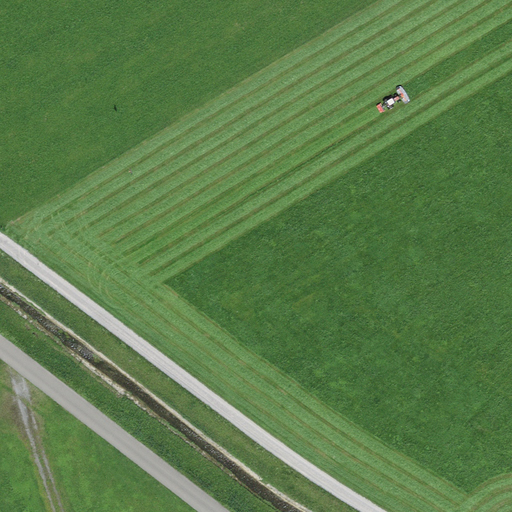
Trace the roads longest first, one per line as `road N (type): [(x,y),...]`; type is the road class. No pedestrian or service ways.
road 1 (track): [(373,511),(322,483),(0,236)]
road 2 (unclassified): [(213,511),(0,350)]
road 3 (track): [(63,511),(20,365)]
